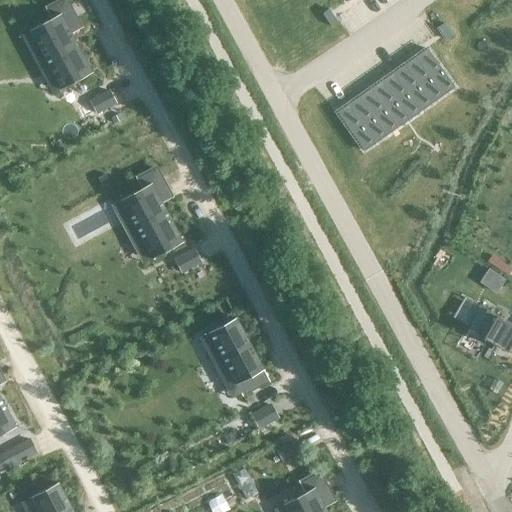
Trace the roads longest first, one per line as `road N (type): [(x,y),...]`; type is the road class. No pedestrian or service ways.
road 1 (residential): [(370,511),(96,0)]
road 2 (residential): [(489,484),(275,98)]
road 3 (residential): [(0,316),(104,511)]
road 4 (residential): [(416,0),(275,98)]
